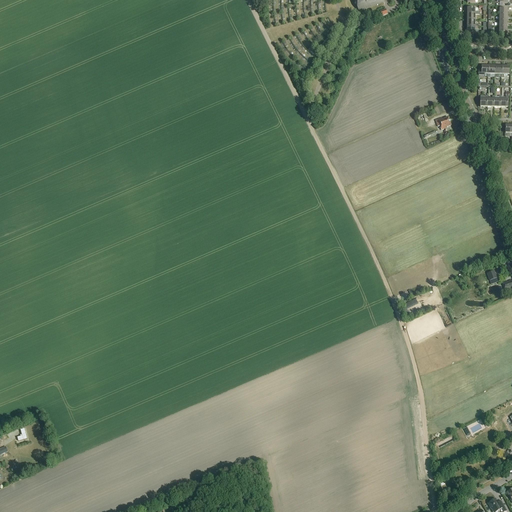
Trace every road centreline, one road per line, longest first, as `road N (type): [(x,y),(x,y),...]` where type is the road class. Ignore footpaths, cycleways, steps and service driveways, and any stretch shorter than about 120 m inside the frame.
road 1 (track): [(436,511),(404,332),(247,0)]
road 2 (tertiary): [(511,239),(439,50)]
